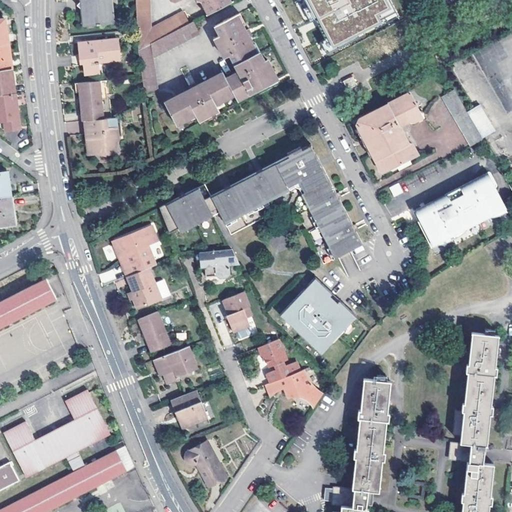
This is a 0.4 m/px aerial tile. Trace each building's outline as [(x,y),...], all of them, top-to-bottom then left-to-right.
[(86,20),(87,28),(109,25),(108,13),(113,12),(111,0),(78,0),(81,21),(86,20)] [(185,12),(153,28),(151,25),(148,0),(133,0),(132,8),(138,51),(191,25),(185,12)] [(172,0),(176,0),(199,0),(200,1),(203,2),(210,14),(235,1),(234,0),(172,0)] [(358,38),(374,29),(386,23),(385,21),(396,15),(387,0),(353,0),(348,3),(346,0),(291,0),(292,0),(309,0),(295,7),(307,30),(316,25),(326,44),(330,52),(340,47),(342,52),(352,47),(350,42),(358,38)] [(233,15),(239,26),(241,25),(235,14),(233,15)] [(193,88),(188,90),(162,104),(173,126),(186,119),(192,116),(194,119),(195,121),(215,111),(213,106),(220,102),(230,97),(233,102),(264,87),(262,84),(271,80),(267,73),(269,71),(264,61),(261,63),(256,54),(254,55),(249,46),(246,39),(242,33),(239,26),(233,15),(211,27),(216,36),(211,39),(222,59),(226,57),(235,74),(222,81),(219,75),(193,88)] [(396,15),(385,21),(386,23),(374,29),(378,36),(400,24),(396,15)] [(138,51),(143,94),(157,93),(154,59),(199,35),(193,23),(191,25),(138,51)] [(350,42),(352,47),(360,42),(358,38),(350,42)] [(90,46),(89,43),(79,44),(80,57),(83,56),(85,76),(99,74),(98,64),(119,61),(117,40),(95,43),(95,45),(90,46)] [(7,44),(0,44),(0,69),(11,68),(7,44)] [(330,52),(326,44),(321,47),(328,59),(342,52),(340,47),(330,52)] [(0,95),(14,93),(11,68),(0,69),(0,95)] [(274,81),(269,71),(267,73),(271,80),(262,84),(264,87),(274,81)] [(342,81),(347,89),(357,85),(353,76),(342,81)] [(100,95),(105,94),(105,89),(108,88),(107,81),(75,85),(76,95),(80,94),(82,116),(103,114),(101,101),(100,95)] [(0,127),(4,130),(19,127),(14,93),(0,95),(0,127)] [(442,99),(469,147),(482,141),(454,93),(442,99)] [(394,170),(409,163),(417,159),(411,148),(407,147),(399,130),(405,127),(409,125),(413,127),(422,122),(419,115),(410,96),(357,122),(356,125),(358,130),(373,161),(380,174),(384,175),(394,170)] [(213,106),(215,111),(222,107),(220,102),(213,106)] [(215,111),(195,121),(197,126),(218,115),(215,111)] [(83,123),(86,122),(103,120),(103,114),(82,116),(83,123)] [(423,116),(419,115),(422,122),(413,127),(409,125),(405,127),(414,130),(427,123),(423,116)] [(86,122),(88,141),(92,140),(94,155),(116,152),(115,142),(118,141),(115,119),(103,120),(86,122)] [(373,161),(358,130),(356,134),(360,142),(369,159),(373,161)] [(227,221),(229,224),(252,213),(250,210),(260,204),(262,208),(285,197),(282,192),(287,190),(288,192),(302,184),(307,194),(309,194),(312,198),(307,200),(318,223),(321,222),(325,232),(322,233),(333,256),(336,255),(339,261),(365,248),(360,237),(358,234),(361,233),(360,230),(359,228),(356,229),(343,202),(345,200),(344,198),(343,195),(340,196),(327,169),(320,173),(318,170),(317,167),(324,162),(317,147),(263,173),(261,170),(258,171),(256,172),(258,176),(230,189),(228,185),(226,187),(223,188),(225,192),(211,198),(205,186),(183,195),(157,205),(167,230),(182,224),(184,229),(206,219),(205,215),(210,213),(212,217),(218,215),(222,223),(227,221)] [(320,173),(327,169),(324,162),(317,167),(318,170),(320,173)] [(409,163),(394,170),(398,172),(408,167),(409,163)] [(436,175),(431,166),(396,183),(400,191),(436,175)] [(413,218),(427,246),(502,208),(485,173),(409,211),(413,218)] [(9,174),(0,175),(0,198),(12,197),(9,174)] [(387,188),(391,196),(400,191),(396,183),(387,188)] [(252,213),(229,224),(224,226),(229,238),(295,206),(324,268),(336,262),(333,256),(322,233),(318,223),(307,200),(305,196),(307,194),(302,184),(288,192),(289,195),(285,197),(262,208),(252,213)] [(0,198),(0,225),(16,223),(12,197),(0,198)] [(146,267),(153,264),(145,243),(155,239),(149,224),(115,239),(129,274),(146,267)] [(129,274),(115,239),(110,241),(124,276),(129,274)] [(238,264),(232,252),(196,253),(196,263),(200,263),(200,268),(201,278),(212,278),(213,279),(224,279),(227,276),(227,264),(238,264)] [(135,307),(158,297),(151,279),(146,267),(124,276),(130,290),(128,290),(131,297),(135,307)] [(151,279),(158,297),(166,293),(159,276),(151,279)] [(0,327),(57,298),(46,278),(0,301),(0,327)] [(318,310),(331,297),(314,280),(306,288),(309,291),(305,295),(302,292),(278,316),(285,323),(289,320),(293,324),(289,328),(309,347),(313,344),(316,347),(312,351),(319,357),(344,332),(341,329),(344,325),(347,328),(355,321),(338,304),(325,317),(322,314),(318,310)] [(248,305),(243,291),(221,298),(226,313),(227,315),(228,316),(225,318),(229,332),(231,331),(233,337),(236,338),(245,335),(246,332),(244,326),(248,325),(245,317),(249,316),(246,306),(248,305)] [(338,304),(331,297),(318,310),(322,314),(325,317),(338,304)] [(156,310),(137,318),(144,336),(146,335),(153,349),(170,341),(156,310)] [(497,335),(472,332),(463,410),(455,409),(451,434),(460,435),(459,442),(451,441),(450,452),(449,459),(466,461),(461,511),(487,511),(493,464),(484,463),(485,449),(483,449),(484,445),(486,445),(497,335)] [(146,335),(144,336),(143,336),(149,350),(153,349),(146,335)] [(285,359),(276,337),(260,344),(262,351),(267,352),(269,359),(271,362),(277,360),(277,362),(278,364),(268,368),(272,378),(296,369),(292,360),(282,365),(280,361),(285,359)] [(196,364),(187,343),(153,358),(157,368),(163,365),(165,370),(163,370),(167,381),(179,375),(177,372),(176,370),(184,366),(186,369),(196,364)] [(307,402),(311,405),(320,392),(309,387),(304,379),(300,367),(296,369),(272,378),(267,380),(272,393),(284,386),(289,386),(291,388),(292,390),(290,391),(293,399),(301,400),(307,402)] [(366,511),(367,508),(366,508),(366,504),(368,504),(369,498),(369,490),(378,491),(390,381),(364,379),(351,488),(334,486),(332,504),(340,505),(340,511),(339,511),(331,511),(366,511)] [(0,509),(0,511),(45,511),(111,479),(127,471),(135,467),(128,451),(126,445),(117,450),(96,461),(85,466),(78,452),(89,446),(108,436),(112,434),(88,388),(87,389),(85,389),(83,390),(65,400),(75,420),(36,440),(26,421),(4,433),(24,473),(27,477),(27,478),(66,458),(74,472),(0,509)] [(181,427),(207,415),(195,388),(169,400),(176,416),(178,415),(179,417),(180,419),(178,420),(181,427)] [(207,415),(181,427),(184,433),(210,421),(207,415)] [(210,452),(214,451),(208,438),(204,440),(210,452)] [(191,461),(197,460),(208,484),(225,475),(214,451),(210,452),(204,440),(191,447),(187,449),(185,452),(184,454),(185,457),(186,459),(187,460),(188,460),(191,461)] [(0,490),(20,481),(10,462),(0,467),(0,490)]
